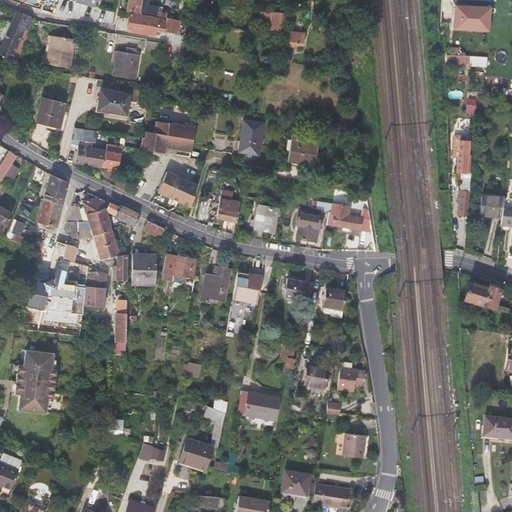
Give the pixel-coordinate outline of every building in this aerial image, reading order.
[(150,3),(149,0),(131,0),(131,1),(128,1),(126,11),(164,17),(165,12),(157,11),(158,5),(150,3)] [(188,2),(186,15),(197,16),(198,3),(188,2)] [(478,13),(478,6),(463,4),(463,12),(478,13)] [(15,12),(0,46),(0,54),(11,59),(15,61),(28,31),(33,20),(34,17),(15,12)] [(270,22),(270,34),(285,36),(286,31),(286,14),(271,13),(261,12),(260,22),(270,22)] [(156,18),(130,14),(127,31),(153,35),(154,29),(176,33),(178,19),(164,17),(156,16),(156,18)] [(92,43),(103,45),(107,32),(94,30),(92,43)] [(304,34),(286,31),(285,36),(282,61),(290,63),(293,42),(302,43),(304,34)] [(75,39),(50,35),(46,65),(70,68),(75,39)] [(159,50),(160,43),(146,40),(144,48),(159,50)] [(116,52),(112,75),(134,78),(137,55),(135,55),(135,51),(126,49),(125,53),(116,52)] [(125,115),(128,94),(100,90),(96,110),(125,115)] [(57,126),(63,104),(42,99),(36,121),(57,126)] [(258,155),(263,123),(242,120),(237,152),(258,155)] [(194,127),(155,121),(155,125),(145,124),(143,138),(142,138),(140,149),(141,149),(144,150),(164,153),(165,147),(190,152),(194,127)] [(69,146),(77,149),(80,136),(88,137),(87,141),(93,141),(94,138),(95,138),(96,131),(74,127),(69,146)] [(291,135),(287,161),(313,165),(316,143),(298,140),(299,136),(291,135)] [(455,149),(458,149),(456,172),(468,172),(468,162),(469,155),(470,140),(456,139),(455,149)] [(116,169),(122,146),(110,144),(106,143),(105,150),(101,167),(116,169)] [(74,162),(101,167),(105,150),(84,146),(83,150),(77,149),(74,162)] [(0,163),(0,170),(5,173),(11,164),(17,155),(8,150),(0,163)] [(19,168),(11,164),(5,173),(3,177),(10,181),(19,168)] [(158,191),(190,207),(195,189),(196,185),(167,170),(158,191)] [(37,222),(44,224),(49,225),(49,227),(54,228),(55,226),(56,226),(68,182),(50,175),(37,222)] [(469,192),(460,191),(458,216),(467,217),(469,192)] [(479,215),(500,217),(501,205),(502,197),(481,195),(479,215)] [(215,218),(235,222),(239,201),(230,199),(229,200),(228,200),(228,197),(221,196),(220,199),(219,199),(215,218)] [(79,207),(71,205),(67,222),(80,221),(88,221),(91,229),(93,236),(112,230),(107,212),(103,199),(98,197),(83,202),(84,207),(79,208),(79,207)] [(133,225),(137,216),(138,213),(120,205),(119,207),(103,199),(107,212),(115,216),(116,217),(133,225)] [(209,201),(201,199),(198,212),(205,214),(209,201)] [(370,220),(361,218),(348,215),(349,207),(311,200),(309,208),(328,211),(326,224),(343,227),(342,230),(351,231),(351,228),(372,232),(370,220)] [(359,202),(361,218),(370,220),(367,203),(359,202)] [(255,204),(251,228),(272,232),(277,208),(255,204)] [(0,233),(0,234),(4,225),(6,226),(12,212),(0,205),(0,233)] [(499,225),(511,226),(511,206),(501,205),(500,217),(499,225)] [(297,225),(295,237),(316,241),(318,227),(321,228),(322,225),(319,224),(320,217),(297,213),(295,224),(297,225)] [(81,239),(80,230),(80,221),(67,222),(65,227),(67,234),(72,238),(80,239),(81,239)] [(80,221),(80,230),(91,229),(88,221),(80,221)] [(160,238),(164,228),(148,221),(143,231),(160,238)] [(93,236),(100,260),(117,255),(119,254),(118,249),(115,240),(112,230),(93,236)] [(30,240),(7,231),(5,237),(28,246),(30,240)] [(35,236),(32,248),(38,250),(40,245),(40,244),(41,237),(35,236)] [(47,247),(49,239),(41,237),(40,244),(40,245),(47,247)] [(126,237),(115,240),(118,249),(129,246),(126,237)] [(63,289),(69,261),(62,260),(67,244),(57,241),(51,260),(49,259),(44,284),(63,289)] [(74,246),(68,244),(67,244),(62,260),(69,261),(73,262),(74,258),(76,248),(74,246)] [(165,255),(161,279),(172,281),(170,293),(177,294),(179,287),(185,284),(186,278),(192,279),(195,260),(188,258),(188,257),(187,255),(179,253),(177,256),(177,257),(165,255)] [(116,281),(126,281),(127,255),(119,254),(117,255),(116,266),(116,281)] [(155,255),(131,255),(131,285),(154,285),(155,255)] [(208,298),(224,301),(230,269),(214,266),(213,275),(205,274),(199,300),(208,302),(208,298)] [(251,274),(237,271),(232,297),(256,302),(262,269),(252,267),(251,274)] [(89,286),(104,287),(105,288),(106,274),(90,273),(89,286)] [(283,296),(308,300),(311,282),(286,278),(283,296)] [(468,283),(463,299),(493,308),(499,289),(488,286),(487,288),(468,283)] [(101,290),(85,289),(83,306),(90,306),(90,300),(100,300),(101,290)] [(342,310),(345,292),(325,289),(322,307),(329,308),(328,313),(328,314),(330,317),(341,318),(342,310)] [(231,301),(255,306),(256,302),(232,297),(231,301)] [(114,342),(125,342),(126,300),(117,300),(117,313),(115,313),(114,342)] [(341,352),(344,338),(338,337),(337,343),(335,351),(341,352)] [(503,369),(511,370),(511,348),(505,347),(503,369)] [(53,353),(25,350),(23,365),(18,365),(14,394),(20,395),(18,410),(46,413),(47,398),(53,399),(56,369),(51,369),(53,353)] [(292,367),(294,359),(287,358),(285,366),(292,367)] [(343,366),(343,367),(340,389),(349,390),(356,391),(357,383),(362,384),(364,371),(354,369),(355,363),(347,362),(343,366)] [(184,370),(199,374),(201,367),(188,364),(183,365),(182,370),(184,370)] [(324,387),(327,369),(307,365),(304,384),(324,387)] [(278,397),(240,391),(236,414),(274,421),(278,397)] [(342,402),(328,399),(327,408),(340,411),(342,402)] [(211,447),(217,448),(224,413),(211,408),(203,405),(202,409),(205,410),(203,415),(216,420),(211,447)] [(511,418),(484,416),(482,435),(497,436),(511,437),(511,418)] [(122,435),(125,421),(114,418),(111,432),(122,435)] [(345,432),(341,453),(363,457),(367,436),(345,432)] [(204,469),(211,447),(187,439),(180,461),(204,469)] [(138,457),(146,460),(151,446),(143,443),(138,457)] [(165,451),(154,449),(152,458),(152,459),(164,461),(165,451)] [(0,462),(0,484),(10,489),(22,460),(6,454),(2,463),(0,462)] [(203,472),(204,469),(180,461),(179,464),(203,472)] [(227,463),(215,461),(214,467),(226,471),(227,463)] [(305,495),(309,475),(284,471),(281,491),(305,495)] [(348,486),(315,481),(312,500),(345,505),(347,495),(348,486)] [(216,507),(216,497),(199,496),(199,506),(216,507)] [(235,511),(268,511),(270,503),(239,497),(235,511)] [(124,511),(154,511),(156,508),(129,500),(124,511)] [(34,511),(36,508),(23,502),(19,511),(34,511)]
